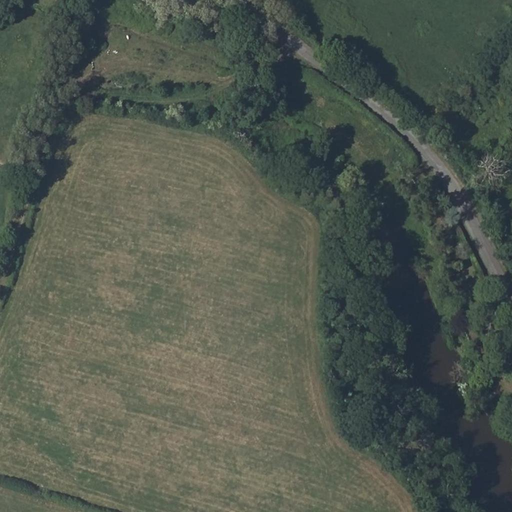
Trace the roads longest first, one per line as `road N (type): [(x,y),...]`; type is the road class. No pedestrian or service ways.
road 1 (track): [(300,47),(206,91),(60,104),(49,116),(0,292)]
road 2 (tertiary): [(511,301),(432,159),(238,0)]
